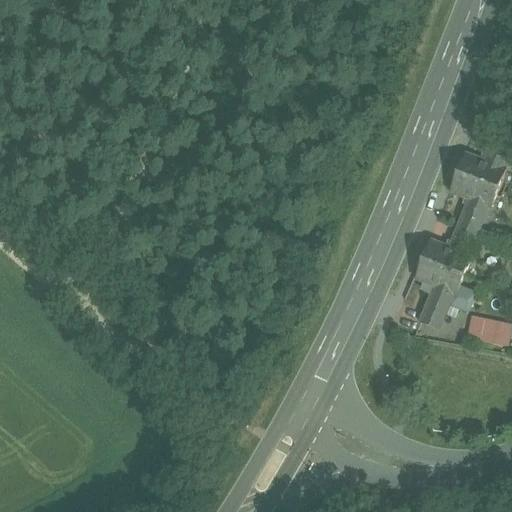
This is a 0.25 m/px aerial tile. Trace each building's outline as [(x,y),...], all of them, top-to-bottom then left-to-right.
[(511,153),(493,146),(487,162),(468,155),(460,174),(502,190),(509,171),(507,170),(511,156),(511,153)] [(502,190),(460,174),(453,193),(472,201),(462,225),(482,233),(491,209),(494,210),(502,190)] [(482,233),(462,225),(453,249),(434,241),(426,261),(467,277),(475,258),(472,257),(482,233)] [(467,277),(426,261),(418,280),(437,288),(423,324),(443,332),(453,306),(471,313),(478,294),(463,288),(467,277)] [(511,343),(511,325),(488,320),(483,342),(511,348),(511,343)]
